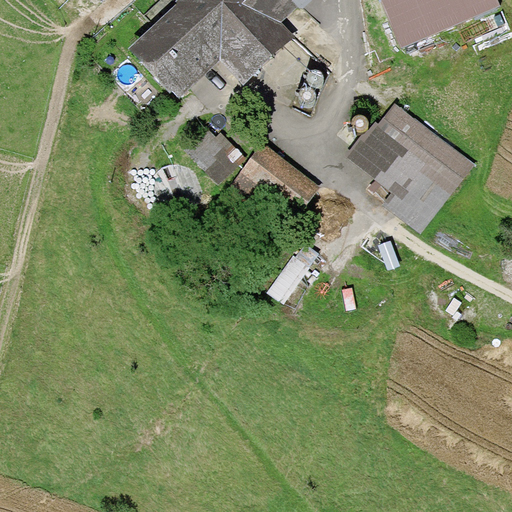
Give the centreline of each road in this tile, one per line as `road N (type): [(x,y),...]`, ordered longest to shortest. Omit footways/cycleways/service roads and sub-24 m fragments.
road 1 (track): [(511,294),(388,233),(323,163),(318,132)]
road 2 (track): [(344,0),(318,132)]
